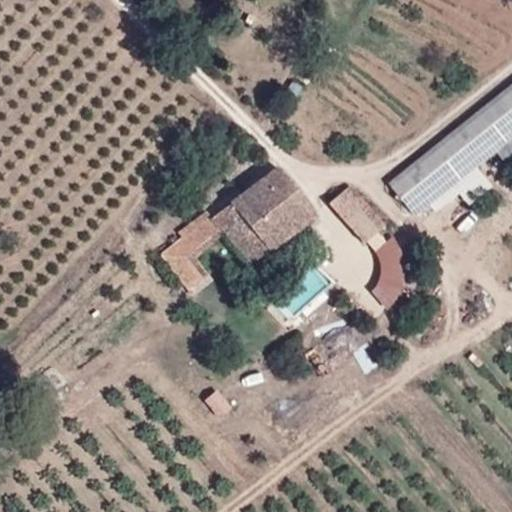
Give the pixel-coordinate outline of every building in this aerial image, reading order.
[(511,133),(511,84),(387,184),(412,214),(511,133)] [(315,212),(277,167),(230,203),(267,249),(315,212)] [(385,224),(351,185),(326,203),(363,243),(385,224)] [(267,249),(230,203),(209,219),(243,266),(267,249)] [(381,299),(427,263),(408,239),(363,277),(381,299)]
